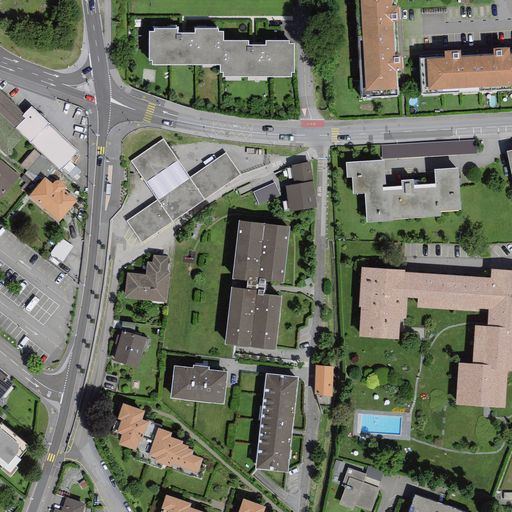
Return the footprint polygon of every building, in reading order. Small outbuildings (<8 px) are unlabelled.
[(398,0),(368,0),(371,41),(401,39),(398,0)] [(154,32),(149,32),(149,60),(152,60),(152,64),(220,64),(223,64),(223,41),(223,32),(218,32),(218,29),(195,29),(195,33),(177,33),(177,29),(154,29),(154,32)] [(401,39),(371,41),(374,92),(404,90),(401,39)] [(248,41),(223,41),(223,64),(220,64),(220,72),(223,72),(223,77),(291,77),(291,72),(294,72),(294,44),(289,44),(289,41),(266,41),(266,45),(248,45),(248,41)] [(511,85),(511,56),(483,58),(485,87),(511,85)] [(485,87),(483,58),(435,61),(437,90),(485,87)] [(24,114),(0,91),(0,113),(15,128),(24,118),(22,116),(24,114)] [(31,107),(24,114),(22,116),(24,118),(15,128),(34,147),(54,165),(59,171),(77,151),(31,107)] [(0,148),(21,165),(34,147),(15,128),(0,113),(0,148)] [(129,222),(143,242),(243,175),(229,154),(193,178),(168,140),(134,163),(160,201),(129,222)] [(479,140),(384,144),(385,158),(439,156),(440,167),(463,166),(463,155),(479,154),(479,140)] [(36,185),(54,165),(34,147),(21,165),(27,171),(23,174),(36,185)] [(0,159),(0,191),(6,197),(22,178),(0,159)] [(291,165),(294,184),(313,181),(310,162),(291,165)] [(442,186),(391,189),(390,162),(354,164),(355,195),(369,194),(370,217),(467,212),(465,171),(441,172),(442,186)] [(44,177),(28,197),(59,222),(77,200),(61,188),(59,190),(44,177)] [(317,207),(313,181),(294,184),(285,186),(288,200),(282,201),(284,211),(289,210),(289,212),(317,207)] [(256,192),(260,202),(282,194),(278,184),(256,192)] [(289,226),(238,220),(232,279),(247,281),(247,285),(264,287),(265,283),(266,284),(266,281),(283,283),(289,226)] [(64,238),(53,253),(65,261),(76,246),(64,238)] [(131,272),(129,298),(171,301),(175,256),(157,255),(156,262),(150,261),(149,274),(131,272)] [(405,270),(361,267),(359,307),(361,307),(359,337),(399,339),(400,319),(406,319),(407,298),(418,299),(417,308),(478,311),(478,309),(488,309),(487,327),(475,326),(472,364),(458,363),(456,405),(505,408),(507,371),(511,371),(511,270),(491,269),(490,277),(405,272),(405,270)] [(246,288),(231,287),(225,344),(275,350),(281,296),(263,294),(264,290),(264,287),(247,285),(246,288)] [(113,360),(114,361),(137,368),(147,338),(123,331),(113,360)] [(174,366),(170,399),(224,405),(228,372),(209,370),(209,367),(192,365),(192,368),(174,366)] [(333,366),(315,365),(313,394),(331,395),(333,366)] [(0,372),(0,398),(13,383),(0,372)] [(299,378),(266,374),(255,470),(288,473),(299,378)] [(148,410),(126,404),(121,420),(125,421),(122,434),(126,435),(123,445),(140,450),(142,440),(146,441),(151,424),(145,422),(148,410)] [(0,464),(3,466),(1,469),(10,477),(17,469),(14,466),(20,459),(18,458),(29,445),(1,423),(3,420),(0,417),(0,464)] [(177,433),(162,429),(153,461),(159,463),(158,466),(175,471),(176,466),(202,474),(206,462),(195,459),(196,456),(192,455),(193,449),(189,448),(190,443),(175,439),(177,433)] [(347,488),(342,504),(367,511),(374,511),(382,490),(366,485),(369,476),(338,466),(333,484),(347,488)] [(173,511),(203,511),(194,509),(195,504),(171,496),(167,510),(173,511)] [(466,511),(420,496),(414,511),(466,511)] [(82,511),(86,504),(66,497),(61,511),(54,509),(53,511),(82,511)] [(270,511),(271,509),(247,501),(243,511),(270,511)]
